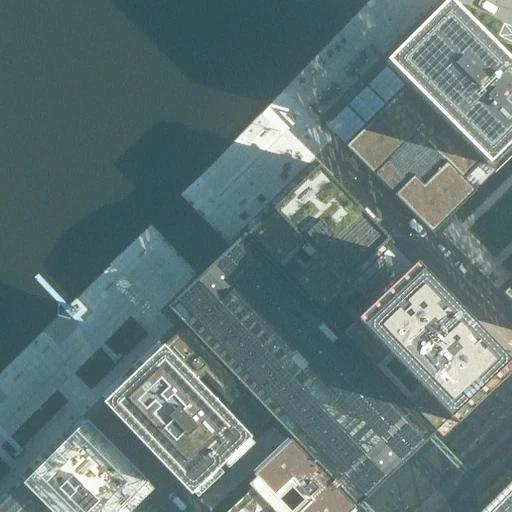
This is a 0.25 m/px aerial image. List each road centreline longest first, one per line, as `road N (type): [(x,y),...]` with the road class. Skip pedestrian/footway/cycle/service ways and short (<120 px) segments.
road 1 (unknown): [(472,469),(342,339),(251,232)]
road 2 (residential): [(291,114),(511,332)]
road 3 (residential): [(0,457),(190,274)]
